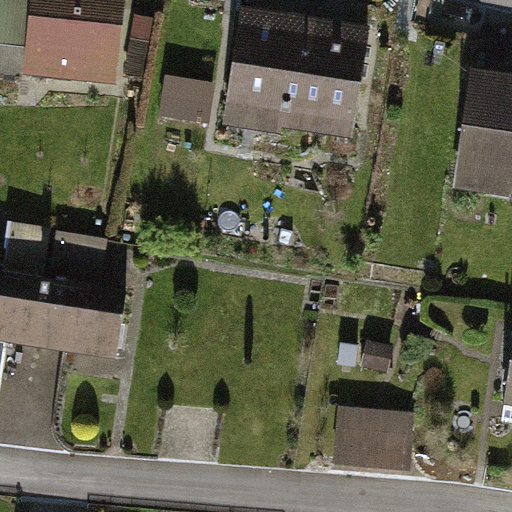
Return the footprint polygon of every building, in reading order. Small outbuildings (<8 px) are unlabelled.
[(1,0),(0,18),(0,43),(35,47),(33,67),(113,75),(120,0),(1,0)] [(369,33),(244,14),(231,97),(282,105),(280,120),(354,131),(369,33)] [(153,18),(134,15),(126,70),(144,73),(153,18)] [(511,82),(476,77),(461,173),(511,180),(511,82)] [(214,91),(167,84),(163,112),(210,120),(214,91)] [(14,256),(108,263),(110,239),(15,232),(14,256)] [(0,338),(39,344),(48,280),(0,272),(0,326),(0,327),(0,338)] [(48,280),(39,344),(77,350),(79,339),(119,345),(127,291),(48,280)] [(348,413),(342,451),(411,457),(411,419),(348,413)]
